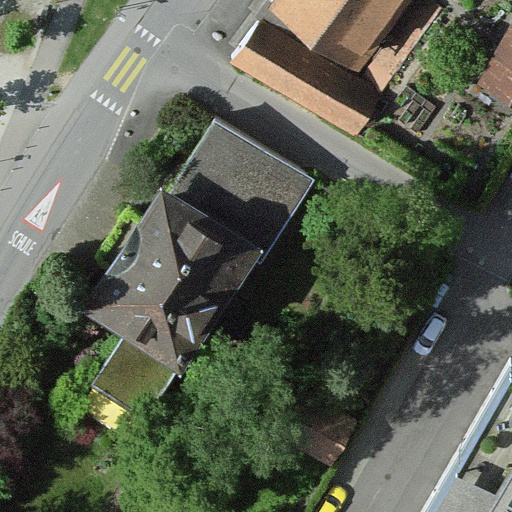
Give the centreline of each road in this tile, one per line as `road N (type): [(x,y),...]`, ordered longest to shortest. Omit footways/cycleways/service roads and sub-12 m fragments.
road 1 (residential): [(151,33),(511,251)]
road 2 (unclassified): [(0,277),(151,33)]
